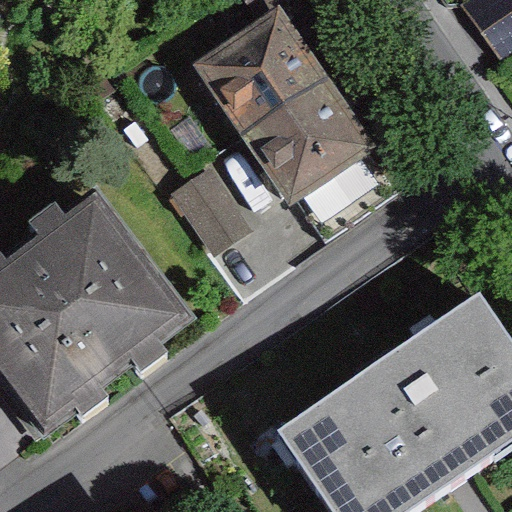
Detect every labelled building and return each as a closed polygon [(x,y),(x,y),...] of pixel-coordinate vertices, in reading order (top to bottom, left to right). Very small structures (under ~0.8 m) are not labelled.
[(252,0),(260,13),(282,0),(252,0)] [(511,0),(474,0),(468,4),(506,63),(511,59),(511,0)] [(386,163),(285,20),(197,81),(297,224),(386,163)] [(258,231),(216,168),(176,194),(219,257),(258,231)] [(194,330),(98,202),(0,274),(0,372),(49,437),(194,330)] [(511,455),(511,339),(486,301),(282,438),(331,511),(426,511),(460,490),(511,455)]
